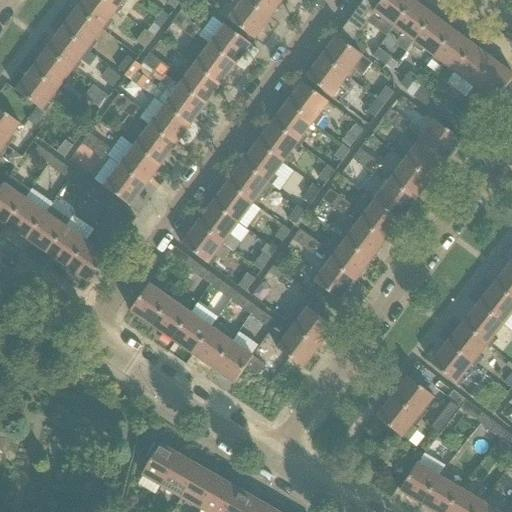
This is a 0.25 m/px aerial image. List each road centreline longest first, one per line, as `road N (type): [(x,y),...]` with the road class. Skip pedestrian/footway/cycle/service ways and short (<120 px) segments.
road 1 (residential): [(87,323),(330,0)]
road 2 (residential): [(284,459),(511,137)]
road 3 (residential): [(284,459),(87,323)]
